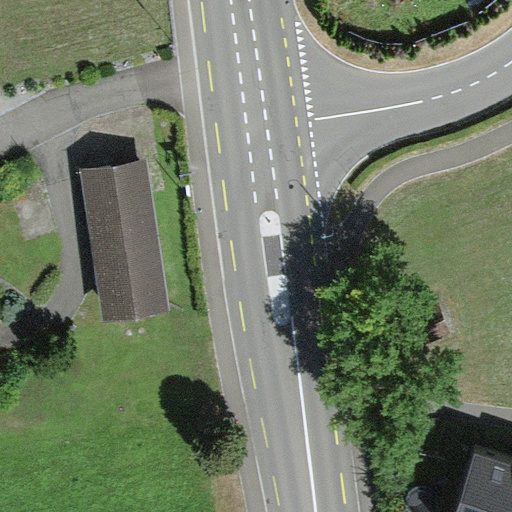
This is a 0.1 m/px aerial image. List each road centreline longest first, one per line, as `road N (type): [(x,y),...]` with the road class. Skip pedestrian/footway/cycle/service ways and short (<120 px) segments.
road 1 (tertiary): [(252,125),(308,511)]
road 2 (tertiary): [(511,61),(438,96),(252,125)]
road 3 (tertiary): [(232,0),(252,125)]
